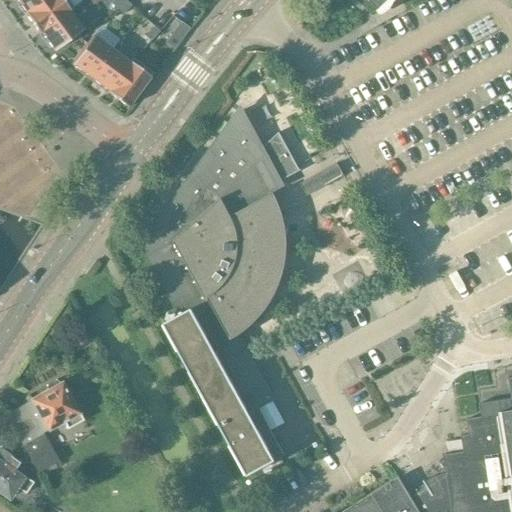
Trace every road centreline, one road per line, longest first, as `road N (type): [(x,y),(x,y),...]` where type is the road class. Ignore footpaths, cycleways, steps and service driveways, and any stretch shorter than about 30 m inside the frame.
road 1 (residential): [(281,511),(394,443),(453,350),(453,333),(321,83),(247,7)]
road 2 (tertiary): [(0,344),(130,153)]
road 3 (tertiary): [(130,153),(247,7)]
road 4 (residential): [(4,71),(130,153)]
